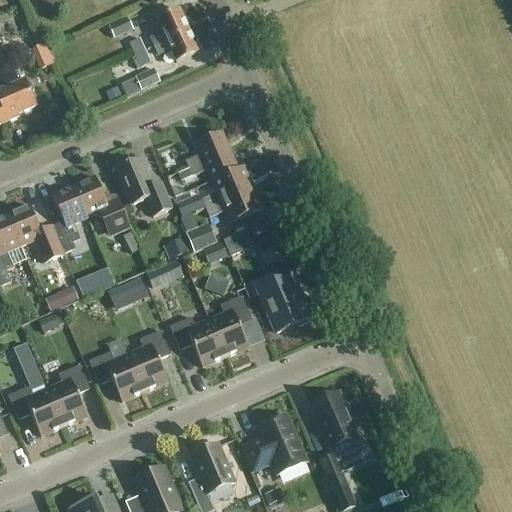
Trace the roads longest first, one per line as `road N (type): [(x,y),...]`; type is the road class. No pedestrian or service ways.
road 1 (residential): [(0,497),(364,342)]
road 2 (tertiary): [(364,342),(248,73)]
road 3 (residential): [(0,178),(248,73)]
road 4 (tertiary): [(436,511),(364,342)]
